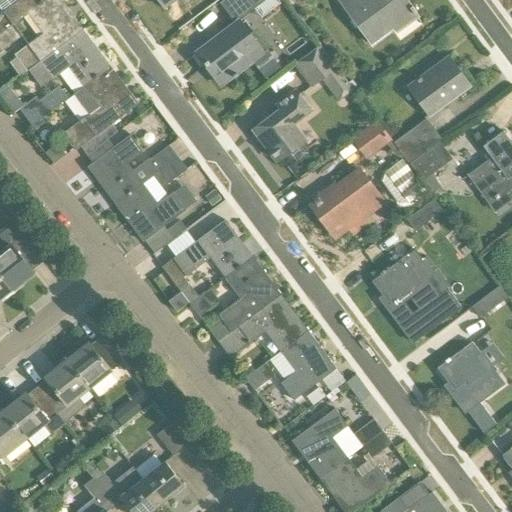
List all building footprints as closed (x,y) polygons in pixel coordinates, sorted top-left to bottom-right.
[(0,35),(13,26),(28,15),(48,0),(0,0),(0,5),(7,0),(17,0),(19,2),(0,15),(0,35)] [(60,0),(48,0),(28,15),(43,34),(27,46),(15,55),(16,58),(10,63),(20,77),(40,63),(83,31),(60,0)] [(158,0),(163,7),(162,8),(163,8),(173,0),(158,0)] [(247,0),(255,9),(267,0),(247,0)] [(338,0),(372,46),(417,13),(412,7),(411,8),(405,0),(338,0)] [(249,36),(239,21),(196,53),(206,67),(207,66),(221,85),(233,77),(234,79),(252,65),(253,66),(269,54),(253,33),(249,36)] [(0,35),(0,53),(22,37),(13,26),(0,35)] [(83,88),(111,68),(83,31),(40,63),(52,80),(68,68),(83,88)] [(294,64),(312,88),(337,69),(320,45),(294,64)] [(460,74),(448,58),(409,89),(429,117),(469,87),(468,85),(471,83),(471,82),(467,85),(461,75),(464,72),(464,71),(460,74)] [(73,96),(82,108),(92,100),(98,108),(62,135),(75,152),(138,105),(111,68),(83,88),(73,96)] [(59,87),(39,102),(49,114),(68,99),(59,87)] [(304,141),(293,127),(314,111),(297,89),(276,105),(279,111),(253,130),(277,162),(304,141)] [(17,111),(19,109),(23,106),(18,99),(11,104),(17,111)] [(426,119),(394,142),(408,163),(441,139),(426,119)] [(377,122),(351,142),(366,161),(391,142),(377,122)] [(511,188),(511,144),(503,132),(483,146),(492,158),(467,176),(489,205),(511,188)] [(115,205),(142,185),(153,177),(179,158),(170,146),(150,160),(149,159),(132,172),(127,165),(143,153),(130,136),(87,168),(115,205)] [(70,151),(63,141),(50,151),(57,161),(70,151)] [(441,144),(411,166),(422,182),(453,160),(441,144)] [(153,177),(162,189),(187,170),(179,158),(153,177)] [(410,204),(425,192),(402,160),(386,172),(382,182),(399,205),(410,204)] [(383,203),(358,171),(320,200),(318,197),(313,201),(315,203),(311,207),(335,239),(383,203)] [(154,254),(173,239),(167,231),(164,227),(185,211),(173,193),(157,205),(142,185),(115,205),(143,242),(145,241),(154,254)] [(206,197),(211,204),(213,206),(222,199),(215,190),(213,192),(206,197)] [(421,210),(433,201),(428,195),(426,197),(416,204),(421,210)] [(416,231),(439,214),(443,211),(435,199),(433,201),(421,210),(407,220),(416,231)] [(162,268),(181,292),(190,286),(184,278),(185,277),(186,277),(211,259),(226,279),(254,259),(225,221),(162,268)] [(180,221),(167,231),(173,239),(187,229),(180,221)] [(0,254),(0,276),(14,294),(15,293),(12,290),(34,273),(28,266),(38,258),(13,226),(0,236),(9,247),(0,254)] [(400,326),(451,288),(427,256),(419,262),(411,251),(380,274),(381,275),(372,282),(383,296),(385,295),(390,301),(384,305),(400,326)] [(281,296),(254,259),(226,279),(241,299),(218,316),(222,321),(209,331),(218,342),(281,296)] [(13,295),(14,294),(0,276),(0,299),(10,292),(13,295)] [(472,307),(481,319),(508,298),(499,287),(472,307)] [(211,290),(200,299),(191,305),(199,317),(220,302),(211,290)] [(281,353),(309,333),(281,296),(218,342),(230,359),(250,343),(251,344),(266,333),(281,353)] [(282,384),(295,400),(336,369),(309,333),(281,353),(296,373),(282,384)] [(65,356),(64,357),(89,389),(121,363),(104,342),(94,350),(89,343),(67,360),(65,356)] [(503,385),(471,342),(445,361),(446,362),(437,369),(448,384),(450,382),(455,388),(449,392),(465,413),(467,412),(479,402),(503,385)] [(89,389),(64,357),(63,358),(66,361),(45,378),(50,385),(40,393),(66,424),(65,423),(85,407),(78,398),(89,389)] [(265,363),(245,379),(254,391),(275,375),(265,363)] [(40,393),(31,400),(26,393),(4,410),(2,407),(1,408),(26,439),(43,425),(51,436),(66,424),(40,393)] [(479,402),(467,412),(483,434),(496,424),(479,402)] [(0,409),(3,412),(0,413),(0,459),(26,439),(1,408),(0,409)] [(113,415),(121,426),(129,420),(120,409),(113,415)] [(347,428),(334,410),(292,442),(320,480),(347,460),(332,440),(347,428)] [(111,419),(103,425),(110,433),(117,427),(111,419)] [(374,420),(353,435),(362,448),(383,433),(374,420)] [(157,436),(173,457),(187,446),(171,425),(157,436)] [(383,433),(362,448),(371,460),(392,444),(383,433)] [(77,449),(80,445),(74,439),(71,442),(77,449)] [(81,457),(86,453),(80,445),(77,449),(75,450),(81,457)] [(511,446),(510,448),(511,450),(502,456),(511,469),(511,446)] [(161,504),(184,487),(165,462),(162,465),(154,455),(135,470),(161,504)] [(367,511),(362,505),(390,485),(377,468),(361,479),(347,460),(320,480),(344,511),(367,511)] [(132,511),(151,511),(158,507),(160,509),(161,508),(159,506),(161,504),(135,470),(133,468),(112,484),(101,471),(93,479),(114,506),(122,500),(132,511)] [(83,486),(94,500),(78,511),(107,511),(114,506),(93,479),(83,486)] [(8,497),(15,506),(22,500),(16,492),(8,497)] [(446,511),(432,493),(406,511),(446,511)]
